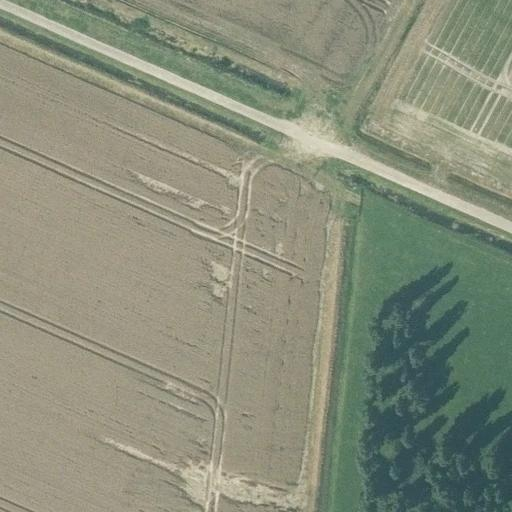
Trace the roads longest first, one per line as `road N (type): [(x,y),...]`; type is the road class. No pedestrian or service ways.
road 1 (track): [(511,229),(0,4)]
road 2 (track): [(298,161),(331,177),(359,205),(511,274)]
